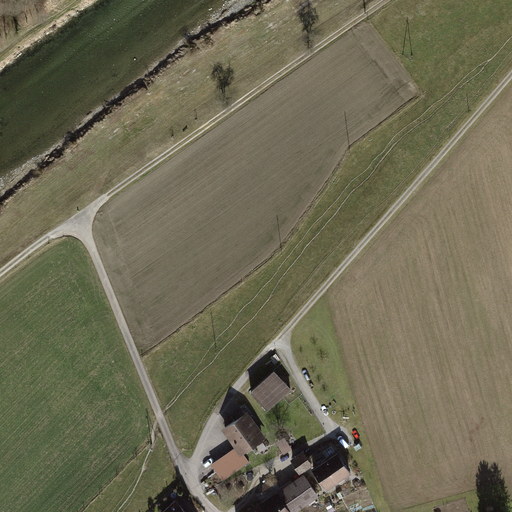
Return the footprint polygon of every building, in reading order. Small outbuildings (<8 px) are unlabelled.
[(275,370),(250,393),(266,412),(292,389),(275,370)] [(247,413),(226,427),(240,446),(213,464),(223,479),(250,461),(242,450),(263,436),(247,413)] [(288,437),(280,442),(285,450),(293,445),(288,437)] [(306,450),(290,460),(298,473),(314,463),(306,450)] [(339,452),(314,468),(329,491),(355,475),(339,452)] [(304,475),(262,505),(267,511),(288,511),(291,510),(317,493),(304,475)] [(190,511),(177,498),(162,511),(190,511)]
